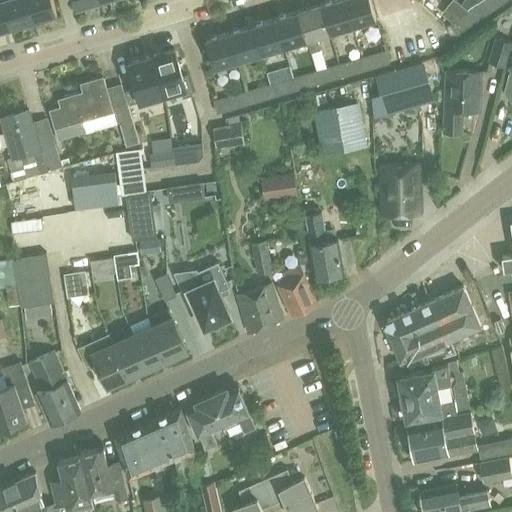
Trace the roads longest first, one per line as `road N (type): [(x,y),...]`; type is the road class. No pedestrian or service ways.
road 1 (tertiary): [(0,467),(349,315)]
road 2 (unknown): [(107,420),(70,340),(63,231),(89,188)]
road 3 (residential): [(0,65),(214,0)]
road 4 (tertiary): [(349,315),(511,181)]
road 5 (residential): [(391,511),(349,315)]
